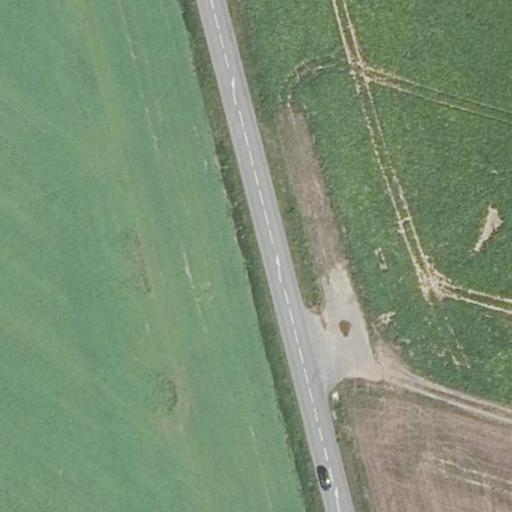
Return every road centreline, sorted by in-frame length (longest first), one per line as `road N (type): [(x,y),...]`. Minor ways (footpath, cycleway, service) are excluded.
road 1 (secondary): [(344,511),(213,0)]
road 2 (track): [(304,356),(511,418)]
